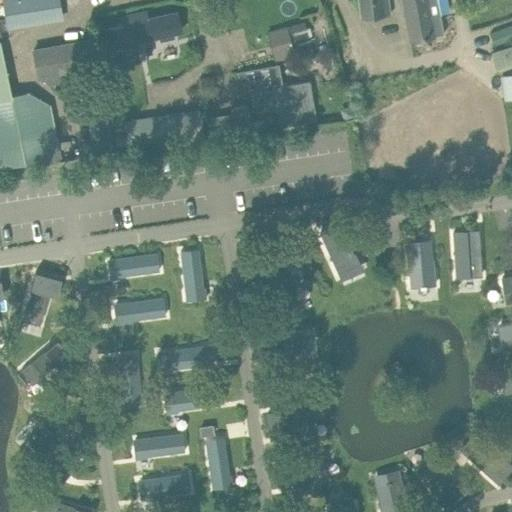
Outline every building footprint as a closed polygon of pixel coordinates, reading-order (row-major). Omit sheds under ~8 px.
[(62,18),(59,0),(2,0),(6,20),(7,28),(62,18)] [(357,0),(360,19),(390,15),(388,0),(357,0)] [(426,0),(401,0),(409,41),(433,36),(426,0)] [(104,29),(108,48),(112,65),(137,60),(133,41),(161,35),(180,31),(176,13),(146,19),(145,12),(121,17),(122,25),(104,29)] [(0,29),(7,28),(6,20),(0,21),(0,168),(61,157),(49,105),(27,91),(10,96),(0,40),(0,29)] [(304,21),(287,25),(295,57),(312,52),(304,21)] [(83,41),(33,50),(37,70),(38,78),(44,77),(45,81),(48,80),(49,84),(62,82),(61,74),(88,68),(96,67),(91,42),(89,42),(89,43),(84,44),(83,41)] [(511,43),(493,50),(499,68),(511,63),(511,43)] [(278,66),(237,73),(242,84),(253,82),(255,90),(253,90),(254,94),(249,97),(251,105),(256,106),(257,110),(276,107),(280,127),(316,120),(312,100),(309,80),(281,85),(278,66)] [(511,75),(500,78),(504,100),(511,98),(511,75)] [(246,105),(230,108),(234,135),(265,130),(263,120),(250,123),(246,105)] [(199,111),(124,121),(127,150),(204,140),(199,111)] [(341,222),(319,232),(339,276),(361,266),(341,222)] [(478,230),(454,231),(456,277),(480,276),(478,230)] [(430,239),(407,242),(411,287),(420,287),(420,289),(426,288),(426,286),(435,285),(430,239)] [(198,248),(180,250),(186,298),(194,297),(194,299),(206,298),(204,284),(202,284),(198,248)] [(110,267),(108,267),(110,279),(122,277),(121,275),(159,270),(157,253),(109,259),(110,267)] [(258,254),(247,276),(288,297),(292,289),(294,290),(297,284),(295,283),(299,275),(258,254)] [(35,271),(23,315),(41,320),(48,293),(53,275),(35,271)] [(511,276),(502,278),(506,302),(511,300),(511,276)] [(116,312),(114,312),(116,324),(128,322),(127,320),(165,315),(163,298),(115,304),(116,312)] [(303,335),(257,337),(258,361),(304,359),(303,335)] [(57,338),(22,368),(34,382),(55,364),(69,352),(57,338)] [(161,359),(159,359),(160,371),(172,370),(172,368),(214,362),(211,345),(160,351),(161,359)] [(136,354),(118,356),(122,392),(120,392),(122,406),(134,405),(133,403),(141,402),(136,354)] [(166,400),(164,401),(166,412),(178,411),(177,409),(219,404),(217,386),(165,392),(166,400)] [(311,407),(267,413),(271,437),(314,431),(314,427),(316,427),(315,421),(313,421),(311,407)] [(43,430),(32,444),(53,462),(67,474),(78,460),(43,430)] [(136,447),(134,447),(135,459),(147,458),(147,456),(184,451),(182,433),(135,439),(136,447)] [(511,463),(478,433),(462,450),(498,483),(511,467),(511,463)] [(223,436),(205,439),(212,486),(220,485),(220,487),(232,485),(230,472),(228,472),(223,436)] [(320,455),(277,464),(282,487),(325,478),(323,471),(325,470),(324,464),(322,465),(320,455)] [(436,455),(417,470),(445,506),(464,491),(436,455)] [(140,488),(138,488),(140,500),(152,498),(152,496),(189,491),(187,473),(139,480),(140,488)] [(406,511),(399,480),(376,486),(381,511),(406,511)] [(48,497),(43,511),(91,511),(92,511),(48,497)]
